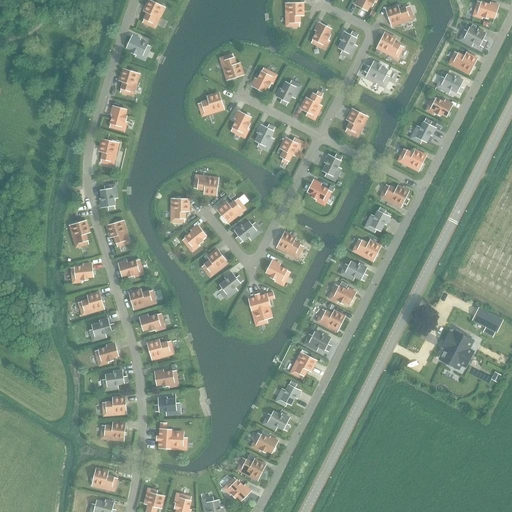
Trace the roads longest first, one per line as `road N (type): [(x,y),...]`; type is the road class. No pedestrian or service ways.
road 1 (unclassified): [(304,511),(453,220)]
road 2 (residential): [(453,220),(511,107)]
